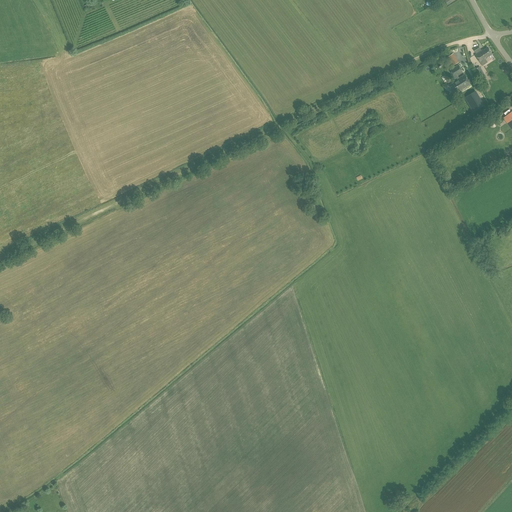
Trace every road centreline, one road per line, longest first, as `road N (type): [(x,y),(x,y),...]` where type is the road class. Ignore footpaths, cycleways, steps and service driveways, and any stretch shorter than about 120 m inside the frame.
road 1 (track): [(0,260),(436,49),(491,35)]
road 2 (track): [(400,511),(511,404)]
